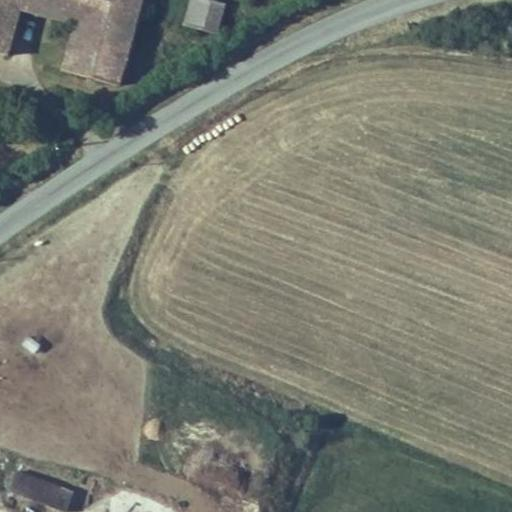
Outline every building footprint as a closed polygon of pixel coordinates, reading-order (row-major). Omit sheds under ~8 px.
[(24,0),(0,0),(0,55),(6,57),(21,10),(24,0)] [(24,0),(21,10),(76,27),(63,70),(116,86),(142,0),(24,0)] [(204,0),(193,0),(185,27),(213,36),(223,6),(204,0)] [(0,451),(0,473),(9,456),(0,451)] [(101,511),(106,497),(50,481),(44,502),(78,511),(101,511)]
